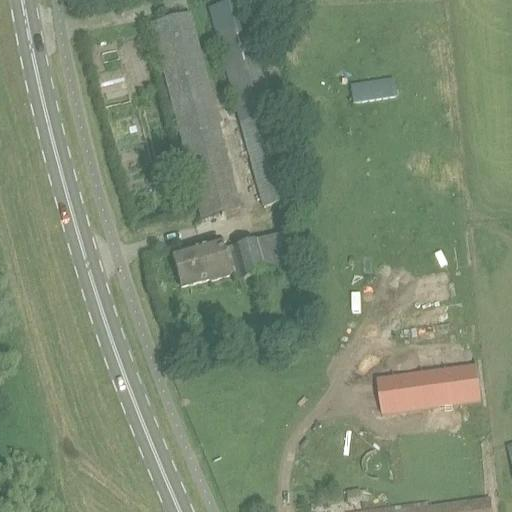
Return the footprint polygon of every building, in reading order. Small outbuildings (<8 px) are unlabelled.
[(209,11),(262,209),(301,200),(247,1),(209,11)] [(191,16),(151,26),(201,219),(240,209),(191,16)] [(395,81),(351,88),(353,105),(398,100),(395,81)] [(301,231),(233,248),(243,282),(300,264),(298,255),(306,253),(301,231)] [(219,239),(172,253),(182,291),(229,276),(219,239)] [(483,403),(478,368),(379,382),(384,417),(483,403)] [(493,511),(492,502),(409,511),(385,511),(377,511),(493,511)]
